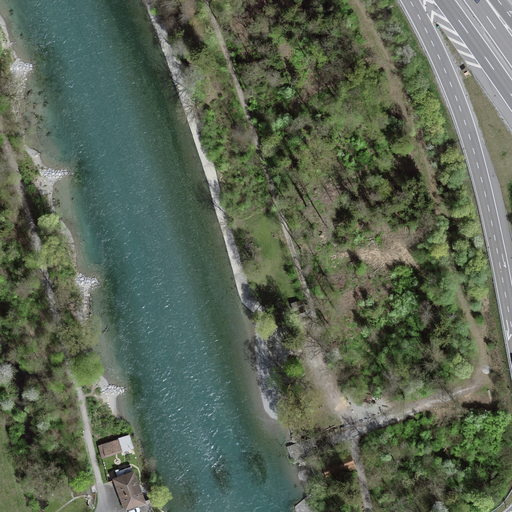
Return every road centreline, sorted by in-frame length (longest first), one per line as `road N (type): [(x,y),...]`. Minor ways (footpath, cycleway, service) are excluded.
road 1 (track): [(449,395),(481,377),(482,358),(402,87),(355,0)]
road 2 (motorway): [(409,0),(473,150),(511,329)]
